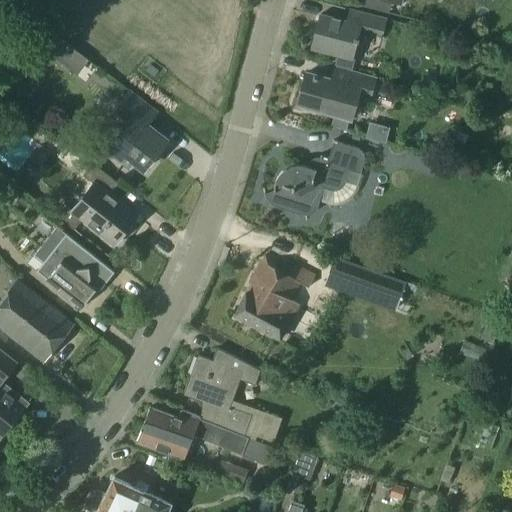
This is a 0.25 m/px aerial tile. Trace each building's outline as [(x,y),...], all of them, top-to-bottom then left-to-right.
[(339,54),(336,66),(352,71),(363,26),(383,31),(387,19),(351,9),(348,21),(321,14),(312,47),(339,54)] [(61,37),(50,52),(85,80),(96,65),(61,37)] [(154,76),(158,70),(151,64),(146,70),(154,76)] [(306,88),(301,104),(350,118),(359,88),(371,92),(375,77),(352,71),(336,66),(332,80),(306,72),(302,87),(306,88)] [(107,120),(121,131),(108,149),(130,166),(134,161),(145,170),(168,140),(147,123),(156,111),(130,91),(107,120)] [(348,118),(333,114),(330,125),(345,129),(348,118)] [(279,208),(280,208),(299,213),(303,202),(305,202),(307,202),(309,202),(310,201),(312,201),(314,200),(315,198),(316,197),(317,195),(318,194),(320,186),(327,188),(329,188),(331,188),(333,188),(335,188),(336,187),(338,186),(339,185),(341,183),(342,181),(342,180),(346,168),(357,172),(361,160),(361,158),(361,157),(361,155),(361,153),(360,151),(359,150),(358,148),(356,147),(355,146),(353,145),(334,140),(328,160),(321,158),(320,159),(320,160),(320,162),(320,163),(320,164),(321,166),(317,169),(306,166),(304,165),(300,165),(296,165),(292,166),(290,166),(287,168),(284,170),(282,171),(281,173),(279,174),(278,176),(277,178),(277,179),(276,181),(275,183),(275,185),(275,187),(275,189),(275,191),(267,195),(266,194),(265,192),(265,190),(265,188),(264,188),(264,190),(264,192),(265,194),(266,196),(267,198),(268,199),(269,201),(271,202),(274,205),(275,206),(277,207),(279,208)] [(113,195),(121,184),(68,143),(58,156),(94,184),(73,211),(67,206),(58,217),(75,229),(82,219),(115,245),(138,214),(113,195)] [(435,160),(413,153),(410,166),(432,173),(435,160)] [(66,233),(45,261),(55,269),(47,279),(82,307),(99,286),(102,289),(115,272),(66,233)] [(249,287),(235,314),(281,338),(294,311),(298,303),(291,299),(300,282),(310,287),(317,273),(311,270),(293,261),(287,273),(275,266),(278,261),(268,256),(266,255),(263,260),(249,287)] [(340,288),(397,308),(407,279),(350,259),(340,288)] [(17,279),(3,297),(60,342),(74,323),(17,279)] [(0,325),(45,361),(60,342),(3,297),(0,300),(0,325)] [(493,343),(500,325),(488,321),(481,339),(493,343)] [(0,437),(2,439),(27,407),(0,386),(0,385),(19,361),(0,345),(0,437)] [(231,406),(240,379),(255,385),(261,370),(218,348),(213,361),(198,355),(184,394),(214,405),(210,416),(202,413),(200,417),(200,418),(246,436),(253,414),(231,406)] [(150,407),(138,441),(186,458),(194,435),(265,463),(272,446),(246,436),(200,418),(200,417),(182,410),(179,418),(150,407)] [(301,476),(310,479),(318,457),(298,450),(284,491),(294,495),(301,476)] [(155,452),(148,471),(163,476),(170,458),(155,452)] [(217,473),(244,483),(248,470),(221,460),(217,473)] [(446,464),(440,479),(449,483),(455,468),(446,464)] [(142,511),(151,493),(153,486),(139,481),(137,486),(114,477),(107,494),(98,491),(91,506),(99,509),(97,511),(127,511),(134,497),(137,498),(133,508),(142,511)] [(402,498),(405,487),(394,484),(391,494),(402,498)] [(134,497),(127,511),(167,511),(173,498),(156,491),(155,494),(151,493),(142,511),(133,508),(137,498),(134,497)] [(301,511),(304,504),(293,500),(288,511),(301,511)]
